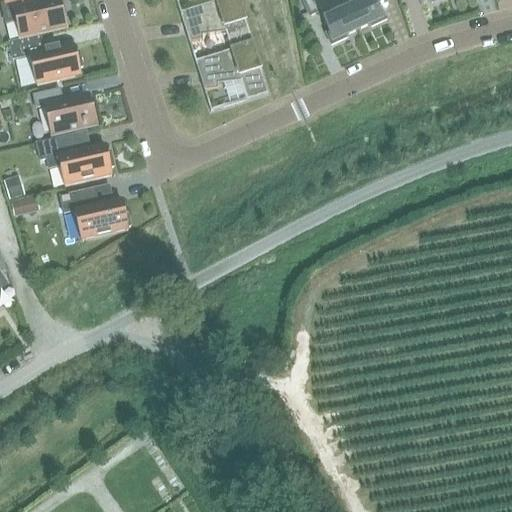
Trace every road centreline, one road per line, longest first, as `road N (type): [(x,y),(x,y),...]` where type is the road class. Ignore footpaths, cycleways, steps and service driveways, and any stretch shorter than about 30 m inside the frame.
road 1 (residential): [(511,27),(431,50),(180,160),(160,147),(115,0)]
road 2 (unclassified): [(103,336),(358,197),(511,138)]
road 3 (unclassified): [(280,511),(174,356),(103,336)]
